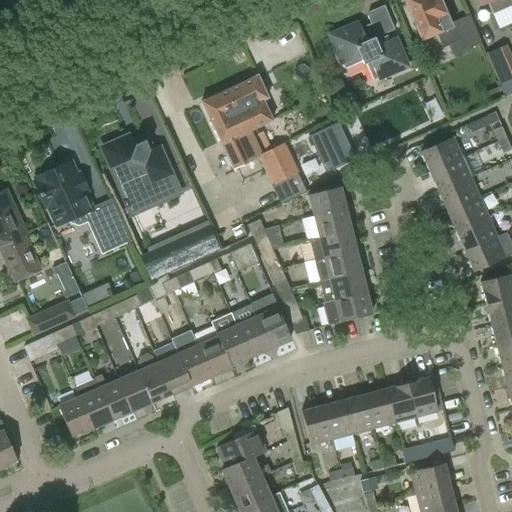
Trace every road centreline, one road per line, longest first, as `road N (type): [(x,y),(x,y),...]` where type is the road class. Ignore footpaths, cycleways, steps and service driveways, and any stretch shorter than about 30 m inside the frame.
road 1 (residential): [(174,440),(194,412),(284,371),(427,333)]
road 2 (tertiary): [(0,81),(188,0)]
road 3 (residential): [(427,333),(455,339),(490,511)]
road 4 (residential): [(47,486),(141,443),(174,440)]
road 5 (residential): [(427,333),(398,211)]
